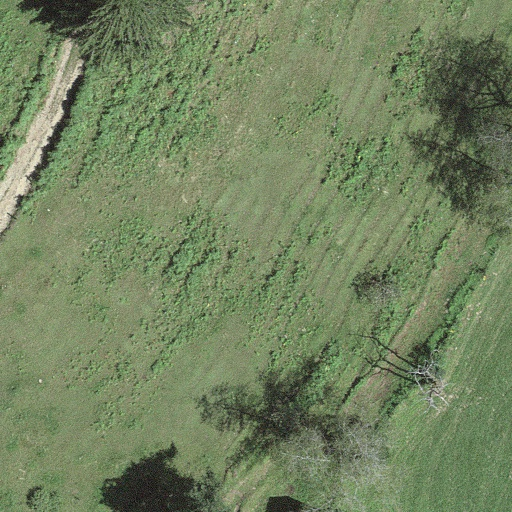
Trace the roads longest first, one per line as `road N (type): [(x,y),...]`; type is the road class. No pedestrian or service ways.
road 1 (track): [(312,511),(511,206)]
road 2 (track): [(91,0),(67,79),(0,208)]
